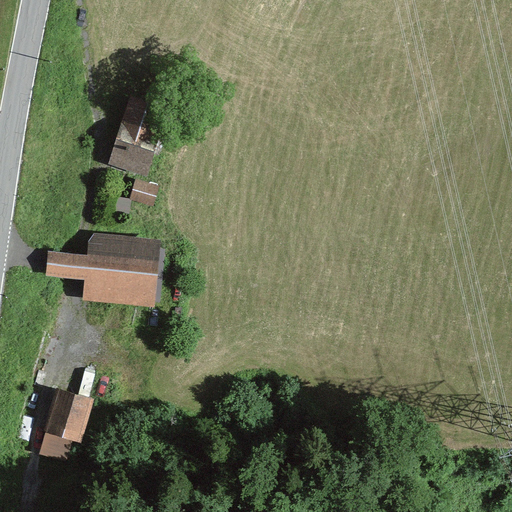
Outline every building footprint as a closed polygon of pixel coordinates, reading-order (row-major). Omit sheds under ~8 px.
[(131,95),(108,163),(149,177),(172,109),(131,95)] [(136,178),(130,198),(154,205),(160,185),(136,178)] [(131,200),(115,197),(112,213),(128,216),(131,200)] [(95,232),(89,241),(88,252),(47,249),(45,274),(83,278),(81,301),(157,307),(163,238),(95,232)] [(94,397),(60,387),(42,448),(67,455),(73,436),(81,439),(94,397)]
